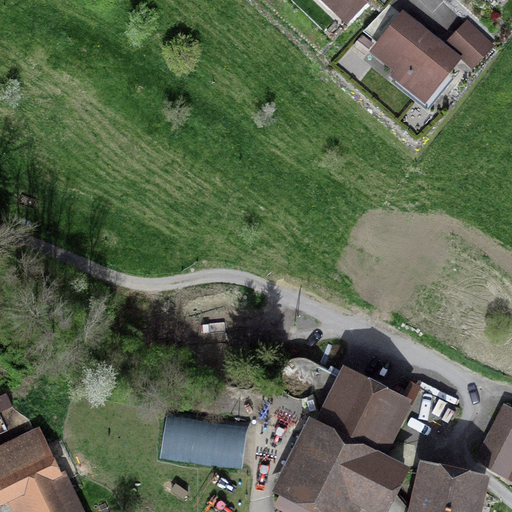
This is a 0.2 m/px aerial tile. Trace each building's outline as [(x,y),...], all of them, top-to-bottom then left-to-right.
[(331,0),(337,0),(350,11),(360,0),(330,0),(331,0)] [(377,49),(426,89),(453,55),(404,16),(377,49)] [(449,45),(471,65),(490,45),(468,24),(449,45)] [(395,406),(446,432),(467,391),(417,364),(395,406)] [(402,472),(370,455),(395,406),(331,373),(318,398),(325,421),(332,425),(317,453),(308,448),(277,503),(295,511),(340,511),(349,495),(379,511),(402,472)] [(511,412),(505,408),(478,460),(511,477),(511,476),(511,412)] [(246,465),(247,421),(164,418),(163,462),(246,465)] [(73,511),(38,438),(0,455),(0,503),(19,494),(27,511),(73,511)] [(421,511),(467,511),(475,482),(431,471),(430,476),(422,474),(419,485),(427,487),(421,511)]
